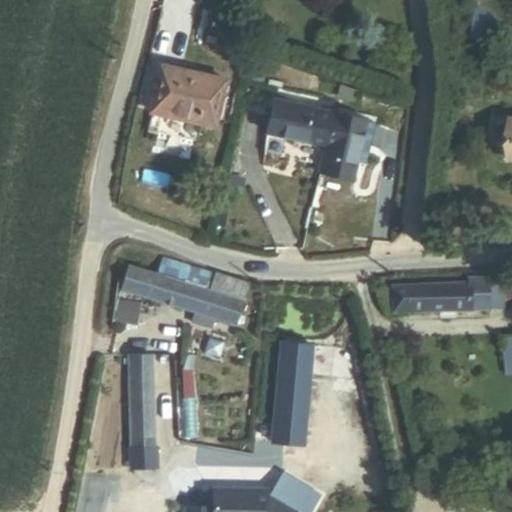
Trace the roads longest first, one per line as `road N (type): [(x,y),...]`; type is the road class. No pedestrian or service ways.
road 1 (unclassified): [(511,258),(288,271),(240,266),(95,223)]
road 2 (residential): [(48,511),(95,223)]
road 3 (residential): [(95,223),(106,119),(140,0)]
